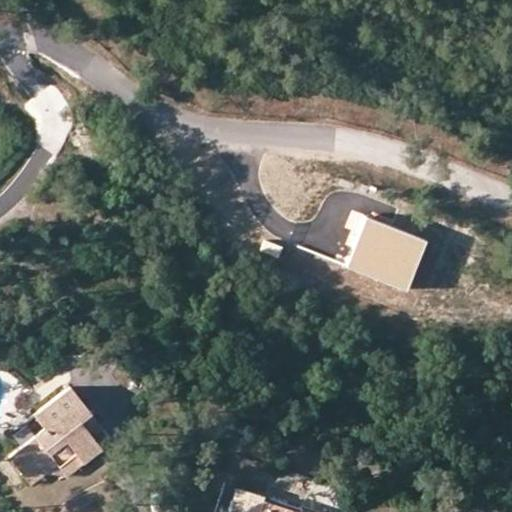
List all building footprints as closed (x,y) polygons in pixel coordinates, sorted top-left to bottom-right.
[(211,193),(239,203),(244,189),(217,179),(211,193)] [(390,224),(359,212),(341,263),(403,287),(422,237),(390,224)] [(77,419),(88,410),(67,384),(32,412),(34,414),(24,422),(34,434),(7,456),(22,474),(49,453),(57,463),(73,449),(83,460),(99,448),(86,431),(77,419)] [(86,431),(98,422),(88,410),(77,419),(86,431)] [(73,449),(57,463),(66,475),(83,460),(73,449)] [(49,453),(22,474),(30,484),(57,463),(49,453)] [(312,511),(300,508),(298,511),(262,500),(263,496),(238,488),(229,511),(312,511)]
